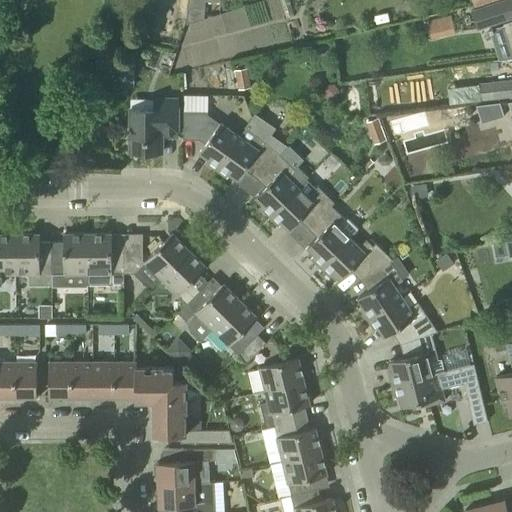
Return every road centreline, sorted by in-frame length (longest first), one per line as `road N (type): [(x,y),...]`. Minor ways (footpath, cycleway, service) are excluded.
road 1 (residential): [(0,190),(171,186),(198,196),(334,335),(359,425)]
road 2 (residential): [(134,511),(130,421),(0,420)]
